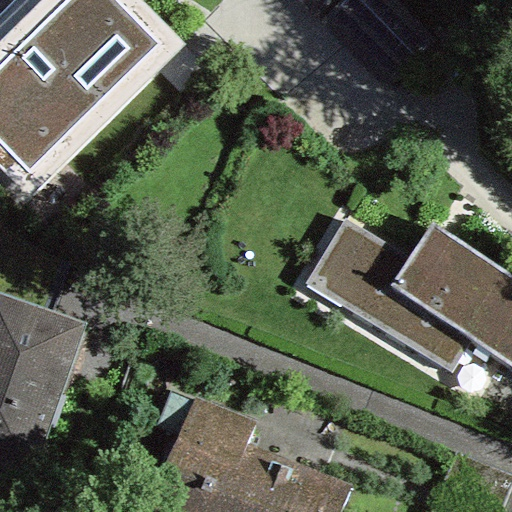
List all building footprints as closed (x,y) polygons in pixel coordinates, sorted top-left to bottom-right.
[(161,30),(129,0),(52,0),(0,53),(0,181),(27,209),(183,52),(161,30)] [(337,0),(291,0),(314,23),(337,0)] [(436,44),(392,0),(346,0),(319,27),(385,94),(436,44)] [(511,23),(508,19),(493,33),(511,53),(511,23)] [(425,248),(415,264),(346,221),(306,285),(456,378),(477,345),(511,367),(511,280),(435,232),(425,248)] [(42,319),(63,261),(37,251),(0,224),(0,463),(28,473),(48,417),(78,331),(42,319)] [(195,402),(153,506),(167,511),(342,511),(351,491),(247,449),(256,426),(195,402)] [(499,511),(502,511),(511,488),(511,473),(457,452),(442,489),(499,511)]
